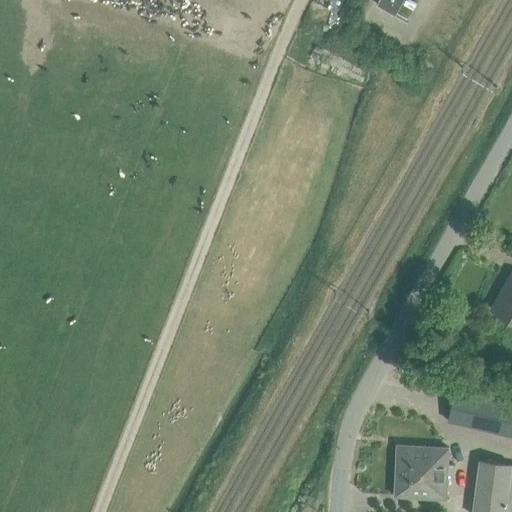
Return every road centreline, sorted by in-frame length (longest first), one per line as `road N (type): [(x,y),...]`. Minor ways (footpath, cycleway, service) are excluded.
road 1 (track): [(301,0),(99,511)]
road 2 (unclassified): [(338,511),(342,445),(364,387),(511,131)]
